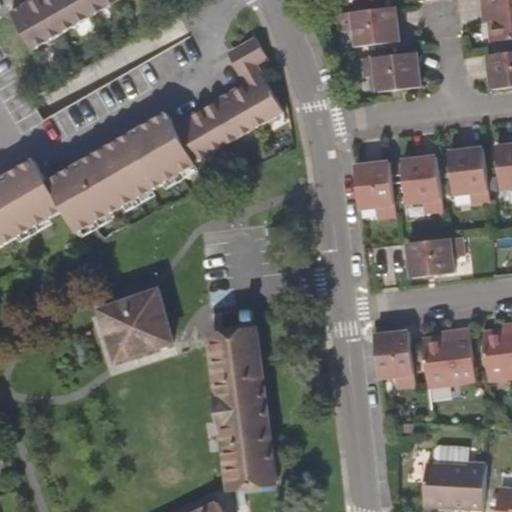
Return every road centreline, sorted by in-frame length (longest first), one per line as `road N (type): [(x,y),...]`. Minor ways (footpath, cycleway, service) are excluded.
road 1 (residential): [(10,150),(61,155),(212,72),(199,20),(231,0)]
road 2 (residential): [(361,511),(338,308)]
road 3 (residential): [(338,308),(314,130)]
road 4 (residential): [(511,296),(338,308)]
road 5 (residential): [(314,130),(269,0)]
road 6 (residential): [(446,118),(314,130)]
